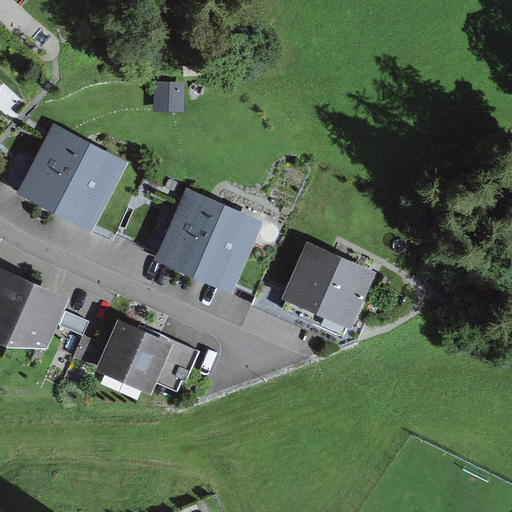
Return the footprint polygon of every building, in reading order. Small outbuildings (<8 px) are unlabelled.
[(25,187),(90,220),(124,154),(59,121),(25,187)] [(163,252),(229,276),(254,206),(188,182),(163,252)] [(371,275),(308,250),(286,303),(349,329),(371,275)] [(63,300),(4,273),(0,281),(0,328),(42,347),(63,300)] [(198,344),(123,311),(99,364),(149,386),(155,372),(181,383),(198,344)]
